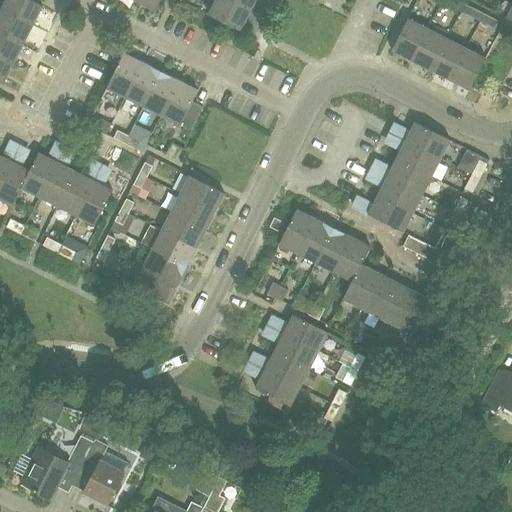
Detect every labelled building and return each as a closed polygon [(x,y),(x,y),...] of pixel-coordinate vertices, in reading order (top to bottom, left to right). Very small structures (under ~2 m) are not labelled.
[(32,26),(40,11),(42,6),(29,0),(5,0),(0,10),(32,26)] [(135,0),(135,1),(155,11),(160,0),(135,0)] [(240,31),(250,11),(227,0),(214,0),(207,15),(240,31)] [(227,0),(250,11),(255,0),(227,0)] [(479,21),(483,13),(468,6),(465,13),(479,21)] [(0,33),(22,45),(32,26),(0,10),(0,33)] [(498,21),(483,13),(479,21),(494,28),(498,21)] [(410,60),(426,28),(407,18),(390,50),(410,60)] [(429,70),(446,38),(426,28),(410,60),(429,70)] [(0,58),(13,65),(22,45),(0,33),(0,58)] [(448,80),(465,48),(446,38),(429,70),(448,80)] [(468,90),(484,58),(465,48),(448,80),(468,90)] [(124,98),(142,63),(123,53),(106,89),(124,98)] [(0,83),(3,84),(13,65),(0,58),(0,83)] [(143,107),(160,72),(142,63),(124,98),(143,107)] [(161,116),(179,81),(160,72),(143,107),(161,116)] [(203,107),(192,102),(198,90),(179,81),(161,116),(191,131),(203,107)] [(99,121),(91,117),(85,129),(87,130),(93,133),(99,121)] [(449,140),(414,122),(408,132),(394,125),(390,133),(440,158),(449,140)] [(124,144),(128,136),(117,131),(113,139),(124,144)] [(440,158),(390,133),(386,141),(400,149),(395,159),(430,177),(440,158)] [(139,142),(128,136),(124,144),(135,150),(139,142)] [(0,184),(19,147),(11,143),(3,158),(0,156),(0,184)] [(179,147),(171,143),(165,155),(173,159),(179,147)] [(39,197),(64,148),(56,144),(49,158),(38,153),(36,156),(29,171),(30,171),(21,188),(22,188),(39,197)] [(0,200),(12,207),(22,188),(21,188),(30,171),(29,171),(20,166),(27,152),(19,147),(0,184),(0,200)] [(57,207),(75,172),(65,166),(72,152),(64,148),(39,197),(57,207)] [(430,177),(395,159),(390,169),(375,162),(371,170),(421,195),(430,177)] [(471,174),(479,178),(486,164),(478,160),(471,174)] [(76,216),(101,166),(93,162),(85,177),(75,172),(57,207),(76,216)] [(144,163),(138,174),(146,178),(152,167),(144,163)] [(94,225),(112,190),(101,185),(109,171),(101,166),(76,216),(94,225)] [(421,195),(371,170),(367,178),(382,185),(377,195),(412,213),(421,195)] [(146,178),(138,174),(133,185),(141,189),(146,178)] [(471,193),(479,178),(471,174),(464,189),(471,193)] [(224,193),(188,175),(179,194),(214,212),(224,193)] [(214,212),(179,194),(170,212),(205,230),(214,212)] [(402,232),(412,213),(377,195),(371,205),(357,198),(353,207),(402,232)] [(460,197),(452,211),(460,215),(467,201),(460,197)] [(120,210),(128,214),(133,203),(126,199),(120,210)] [(297,253),(315,218),(296,209),(278,244),(297,253)] [(122,225),(128,214),(120,210),(114,221),(115,222),(122,225)] [(460,215),(452,211),(445,225),(453,229),(460,215)] [(205,230),(170,212),(161,230),(196,248),(205,230)] [(283,223),(274,218),(270,227),(279,231),(283,223)] [(315,263),(333,227),(315,218),(297,253),(315,263)] [(21,234),(25,227),(11,219),(7,227),(21,234)] [(114,221),(111,228),(126,236),(130,229),(122,225),(115,222),(114,221)] [(39,234),(25,227),(21,234),(35,242),(39,234)] [(333,272),(351,237),(333,227),(315,263),(333,272)] [(187,267),(196,248),(161,230),(151,249),(187,267)] [(449,237),(441,233),(434,248),(407,235),(401,246),(432,262),(438,250),(441,252),(449,237)] [(107,236),(102,247),(109,251),(115,240),(107,236)] [(352,281),(361,264),(370,247),(352,238),(352,237),(351,237),(333,272),(351,281),(352,281)] [(43,246),(58,253),(62,245),(47,238),(43,246)] [(62,245),(58,253),(72,260),(76,252),(62,245)] [(109,251),(102,247),(96,258),(104,262),(109,251)] [(178,285),(187,267),(151,249),(142,267),(178,285)] [(361,308),(379,273),(361,264),(352,281),(351,281),(342,299),(361,308)] [(177,285),(178,285),(142,267),(133,285),(168,303),(177,285)] [(379,318),(397,282),(379,273),(361,308),(379,318)] [(289,289),(274,281),(267,294),(283,302),(289,289)] [(398,327),(416,292),(397,282),(379,318),(398,327)] [(418,332),(434,302),(416,293),(416,292),(398,327),(416,336),(418,332)] [(326,308),(310,300),(304,312),(319,320),(326,308)] [(328,332),(319,328),(293,315),(288,325),(273,318),(269,326),(318,351),(328,332)] [(309,369),(318,351),(269,326),(265,334),(279,341),(274,352),(309,369)] [(300,387),(309,369),(274,352),(269,362),(254,354),(250,362),(300,387)] [(365,357),(357,353),(342,381),(350,385),(365,357)] [(290,406),(300,387),(250,362),(246,370),(261,378),(255,388),(290,406)] [(499,404),(511,410),(511,376),(511,379),(497,372),(481,403),(495,411),(499,404)] [(346,393),(338,389),(324,418),(332,422),(346,393)] [(63,407),(42,401),(38,408),(36,413),(56,423),(63,407)] [(94,433),(98,421),(87,418),(84,430),(94,433)] [(68,459),(81,465),(93,442),(80,435),(68,459)] [(106,505),(122,472),(127,462),(105,451),(107,446),(94,439),(93,442),(81,465),(78,470),(91,476),(82,493),(106,505)] [(37,448),(31,460),(21,454),(12,471),(23,476),(20,481),(33,488),(32,490),(49,498),(67,463),(37,448)] [(198,491),(210,496),(219,477),(208,471),(198,491)] [(217,511),(224,499),(219,496),(227,481),(219,477),(210,496),(203,509),(201,511),(217,511)] [(201,511),(203,509),(191,502),(186,511),(183,511),(159,499),(151,511),(201,511)]
